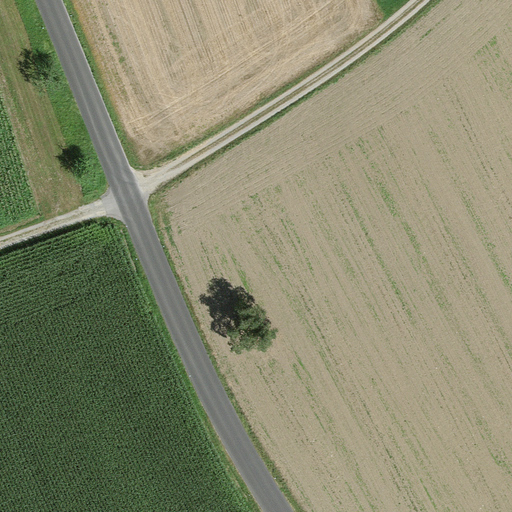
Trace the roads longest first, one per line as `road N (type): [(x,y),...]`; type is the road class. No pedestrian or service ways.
road 1 (tertiary): [(46,0),(218,421),(275,511)]
road 2 (track): [(0,243),(123,195),(266,114),(418,0)]
